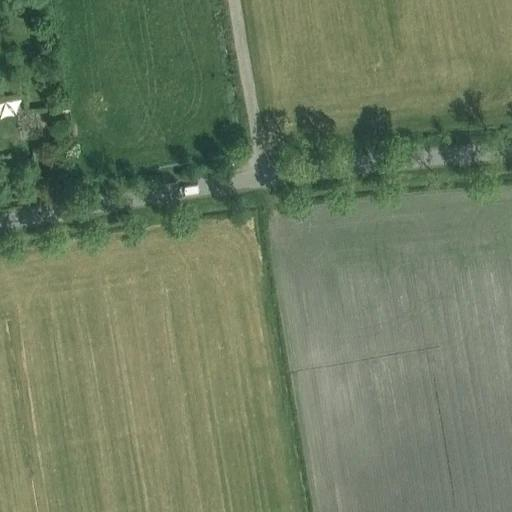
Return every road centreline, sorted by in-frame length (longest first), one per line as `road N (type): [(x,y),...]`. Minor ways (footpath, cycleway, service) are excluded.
road 1 (unclassified): [(0,226),(324,174),(511,155)]
road 2 (track): [(260,183),(229,0)]
